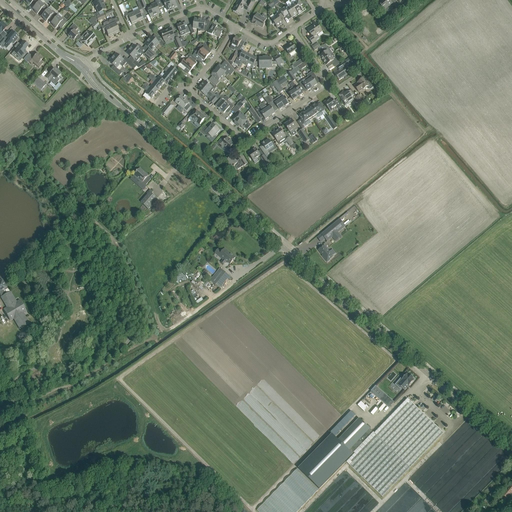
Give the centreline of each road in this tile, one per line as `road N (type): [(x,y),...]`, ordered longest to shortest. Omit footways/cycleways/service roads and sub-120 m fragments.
road 1 (tertiary): [(511,447),(82,66)]
road 2 (residential): [(192,90),(248,137),(329,82),(291,29)]
